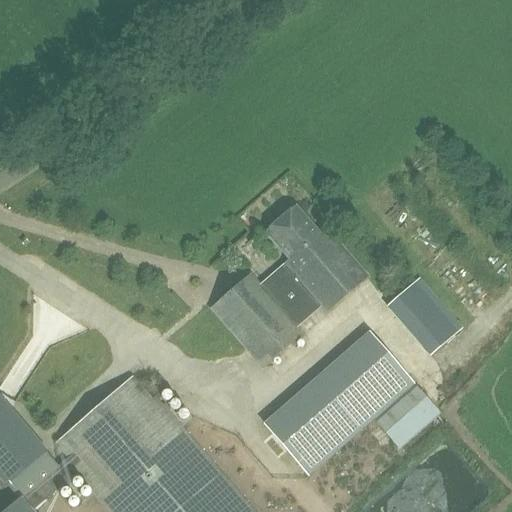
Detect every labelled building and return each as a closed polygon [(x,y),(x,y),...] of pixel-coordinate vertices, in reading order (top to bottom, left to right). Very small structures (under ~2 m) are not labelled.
[(319,235),(295,207),(267,232),(291,259),(284,265),(326,313),(368,277),(326,229),(319,235)] [(263,367),(302,333),(252,275),(213,309),(263,367)] [(432,353),(457,332),(415,284),(391,305),(432,353)] [(309,474),(413,384),(375,339),(271,430),(309,474)] [(32,511),(59,489),(55,485),(76,466),(116,511),(250,511),(133,378),(57,444),(69,458),(20,501),(19,500),(4,511),(32,511)] [(440,415),(440,414),(413,384),(372,419),(400,450),(440,415)]
